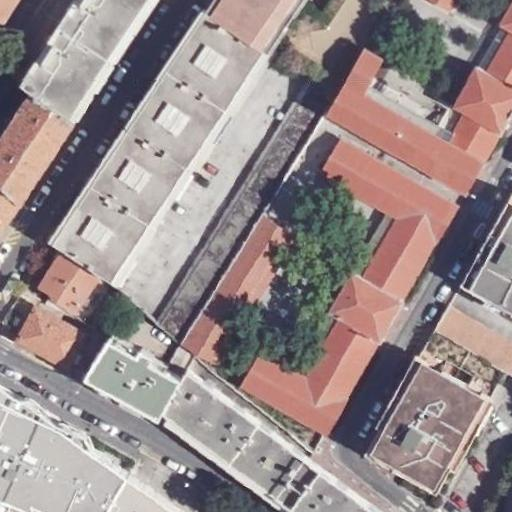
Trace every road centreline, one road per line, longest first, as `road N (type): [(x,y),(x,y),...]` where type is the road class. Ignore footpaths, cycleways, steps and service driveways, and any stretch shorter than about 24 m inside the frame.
road 1 (residential): [(511,143),(330,454),(397,511)]
road 2 (residential): [(0,288),(192,0)]
road 3 (residential): [(0,359),(152,436),(260,511)]
